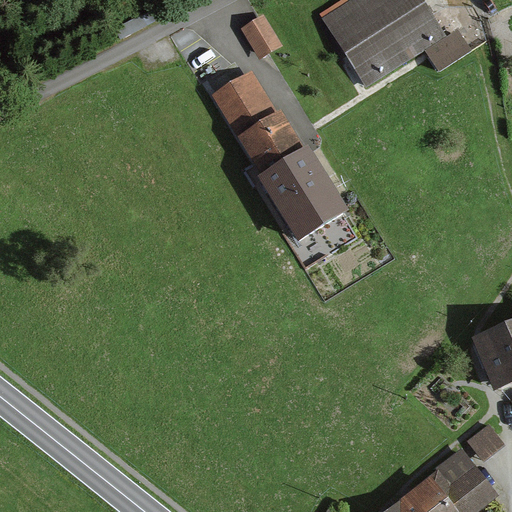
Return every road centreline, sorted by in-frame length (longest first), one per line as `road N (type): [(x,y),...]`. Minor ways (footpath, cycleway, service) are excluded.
road 1 (primary): [(145,511),(0,396)]
road 2 (track): [(511,191),(473,15)]
